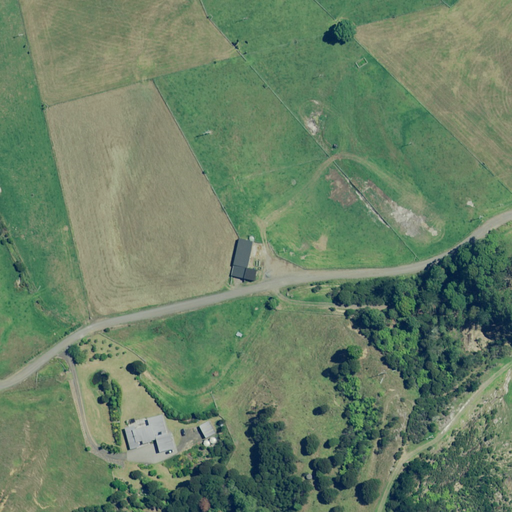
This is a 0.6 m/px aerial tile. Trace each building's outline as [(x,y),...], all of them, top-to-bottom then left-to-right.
[(253,243),(241,240),(233,276),(245,279),(253,243)] [(259,271),(248,269),(246,280),(257,281),(259,271)] [(168,435),(164,416),(150,420),(151,426),(135,430),(135,428),(127,430),(132,450),(141,447),(140,443),(143,442),(144,445),(159,441),(162,453),(176,449),(172,434),(168,435)] [(217,434),(210,422),(201,427),(208,439),(217,434)] [(208,448),(209,448),(210,448),(210,447),(211,447),(211,446),(211,445),(211,444),(212,445),(213,445),(214,445),(215,445),(215,444),(216,444),(217,443),(217,442),(217,441),(217,440),(216,439),(215,438),(214,438),(213,438),(212,438),(211,439),(210,440),(210,441),(209,441),(208,441),(207,441),(206,441),(205,442),(205,443),(204,443),(204,444),(204,445),(205,446),(205,447),(206,447),(206,448),(207,448),(208,448)]
